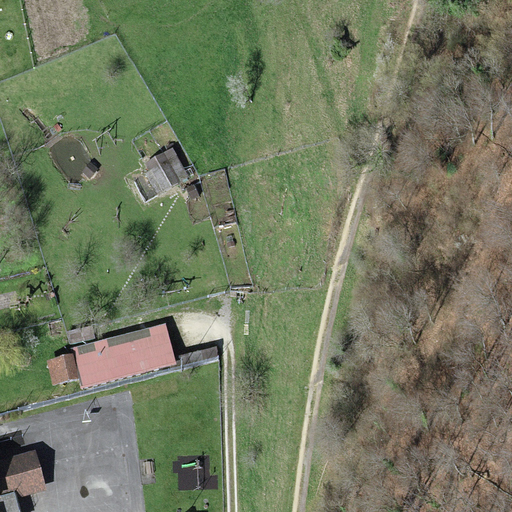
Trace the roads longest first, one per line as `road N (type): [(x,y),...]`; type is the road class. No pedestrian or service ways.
road 1 (track): [(416,0),(331,285),(293,511)]
road 2 (track): [(511,191),(325,511)]
